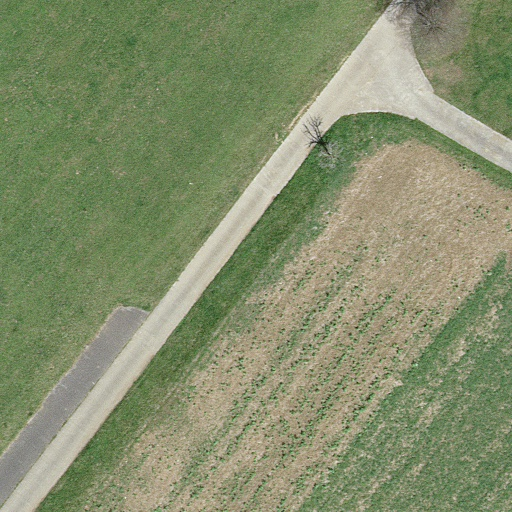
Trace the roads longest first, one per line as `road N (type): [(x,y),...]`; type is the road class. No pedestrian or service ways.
road 1 (track): [(358,76),(21,511)]
road 2 (track): [(511,160),(358,76),(416,0)]
